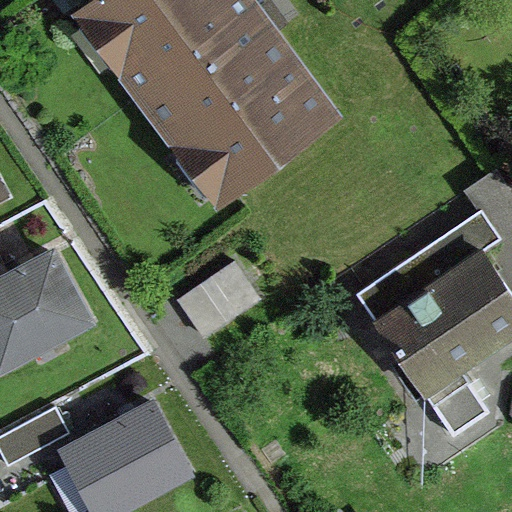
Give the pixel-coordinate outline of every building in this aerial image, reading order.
[(268,36),(272,33),(253,7),(249,10),(241,0),(96,0),(90,4),(128,56),(116,65),(179,150),(171,156),(200,196),(221,181),(227,189),(327,115),(268,36)] [(496,241),(511,230),(511,200),(492,171),(462,191),(496,241)] [(456,369),(511,330),(511,302),(476,250),(446,270),(427,243),(352,294),(429,407),(465,382),(456,369)] [(48,254),(0,279),(0,364),(83,320),(48,254)] [(174,300),(199,337),(255,299),(230,262),(174,300)] [(106,511),(184,471),(148,404),(60,452),(92,511),(106,511)] [(65,433),(51,407),(0,434),(0,460),(3,466),(65,433)]
